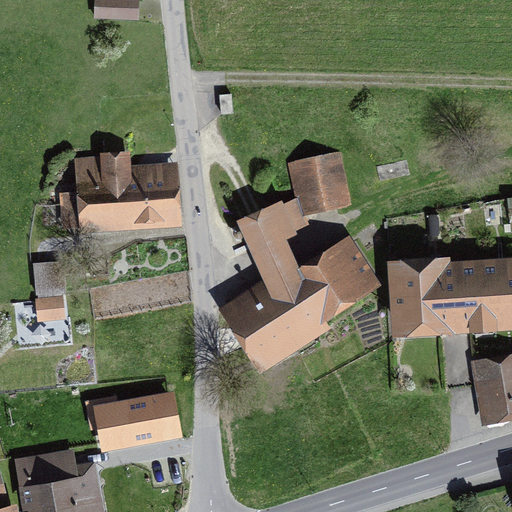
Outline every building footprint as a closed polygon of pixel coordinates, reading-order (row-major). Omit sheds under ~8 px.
[(97,0),(97,17),(141,18),(141,0),(97,0)] [(69,225),(176,221),(174,160),(129,162),(128,142),(91,144),(91,167),(67,168),(69,225)] [(347,149),(294,160),(305,211),(358,200),(347,149)] [(282,200),(236,222),(256,265),(262,279),(218,308),(260,374),(330,329),(326,322),(382,285),(349,235),(299,266),(290,249),(286,239),(297,234),(296,231),(309,225),(298,197),(284,204),(282,200)] [(451,257),(386,261),(391,339),(511,331),(511,258),(451,262),(451,257)] [(91,273),(90,259),(70,261),(72,274),(91,273)] [(65,261),(33,263),(34,295),(67,294),(65,261)] [(39,319),(64,316),(62,299),(37,302),(39,319)] [(511,420),(511,354),(471,361),(482,426),(511,420)] [(174,391),(92,405),(100,452),(182,437),(174,391)] [(112,511),(105,458),(85,461),(83,445),(22,454),(29,505),(34,505),(34,511),(112,511)] [(0,490),(0,511),(8,511),(3,491),(0,490)]
